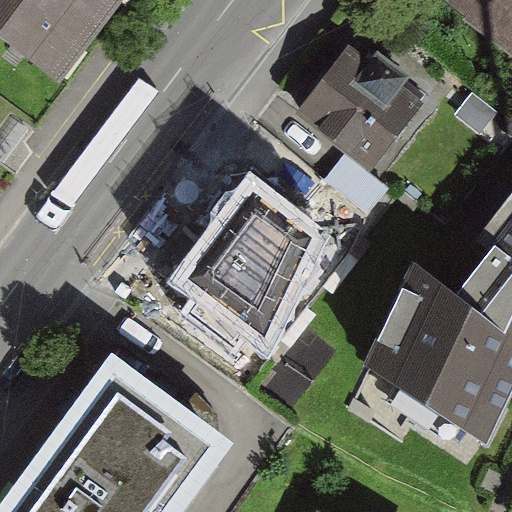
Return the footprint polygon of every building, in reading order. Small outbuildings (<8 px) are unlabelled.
[(0,0),(0,30),(71,85),(136,0),(0,0)] [(380,0),(310,100),(388,155),(460,52),(384,0),(380,0)] [(511,0),(448,0),(444,7),(511,52),(511,0)] [(0,170),(11,156),(0,148),(0,170)] [(251,172),(168,284),(276,364),(328,234),(251,172)] [(511,391),(511,226),(464,295),(413,263),(362,368),(481,453),(511,391)] [(188,511),(242,439),(120,350),(0,511),(188,511)]
